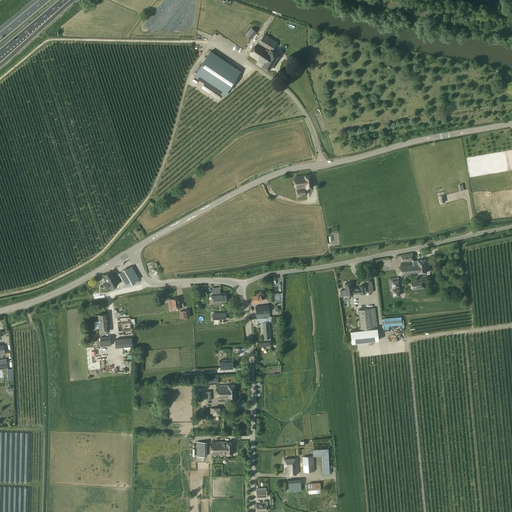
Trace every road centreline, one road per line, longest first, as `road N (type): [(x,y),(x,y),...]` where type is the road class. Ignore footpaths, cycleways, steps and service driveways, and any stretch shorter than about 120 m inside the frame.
road 1 (tertiary): [(131,251),(281,171),(511,123)]
road 2 (unclassified): [(238,286),(511,227)]
road 3 (unclassified): [(251,511),(251,359),(238,286)]
road 4 (unknown): [(0,72),(47,38),(211,42)]
road 5 (tertiary): [(0,311),(67,287),(131,251)]
road 6 (unclassified): [(238,286),(151,284),(131,251)]
